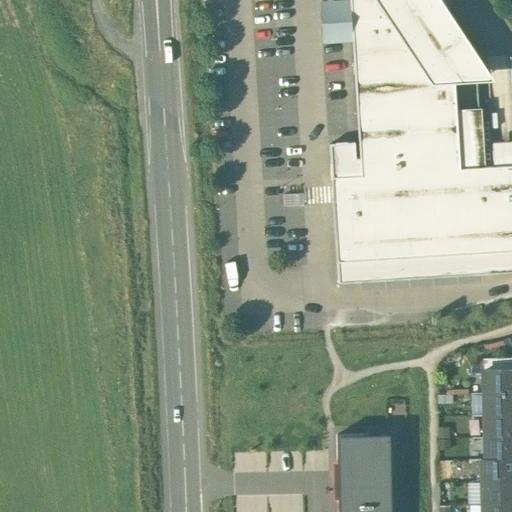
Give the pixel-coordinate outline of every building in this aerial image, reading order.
[(351,42),(348,0),(337,0),(321,1),(323,43),(351,42)] [(479,109),(454,111),(453,82),(491,79),(448,14),(447,0),(348,0),(351,42),(352,56),(351,56),(358,157),(355,157),(354,141),(329,142),(338,283),(511,271),(511,141),(492,143),(494,166),(483,167),(479,109)] [(511,356),(482,358),(482,370),(511,369),(511,356)] [(511,369),(482,370),(482,393),(511,391),(511,369)] [(511,391),(482,393),(483,415),(511,414),(511,391)] [(511,414),(483,415),(484,437),(511,436),(511,414)] [(391,511),(389,433),(336,434),(338,511),(391,511)] [(511,436),(484,437),(484,458),(484,459),(511,458),(511,436)] [(480,459),(481,481),(511,480),(511,458),(484,459),(484,458),(480,459)] [(511,480),(481,481),(481,504),(511,502),(511,480)] [(511,511),(511,502),(481,504),(481,511),(511,511)]
